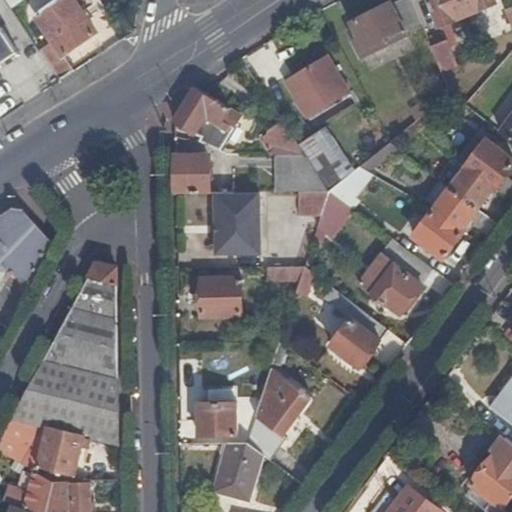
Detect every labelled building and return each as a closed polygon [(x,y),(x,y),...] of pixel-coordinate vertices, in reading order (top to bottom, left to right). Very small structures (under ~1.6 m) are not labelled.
[(28,0),(25,3),(33,14),(53,0),(28,0)] [(47,45),(39,51),(57,80),(72,71),(63,57),(97,33),(73,0),(59,0),(36,16),(49,36),(44,39),(47,45)] [(422,24),(412,0),(403,0),(393,5),(392,4),(353,23),(369,55),(408,35),(405,31),(422,24)] [(468,15),(462,0),(430,0),(441,26),(468,15)] [(462,0),(468,15),(496,4),(494,0),(462,0)] [(0,25),(0,64),(18,53),(0,25)] [(442,73),(458,66),(447,41),(432,48),(442,73)] [(300,89),(294,93),(310,119),(349,94),(328,58),(294,79),(300,89)] [(287,83),(294,93),(300,89),(294,79),(287,83)] [(230,109),(197,89),(176,122),(200,137),(203,133),(211,138),(228,113),(238,119),(243,112),(233,105),(230,109)] [(411,110),(420,121),(421,121),(434,110),(425,99),(411,110)] [(511,110),(498,129),(511,139),(511,110)] [(301,146),(331,192),(355,173),(327,130),(301,146)] [(376,174),(403,154),(394,142),(367,162),(376,174)] [(511,202),(511,182),(506,178),(511,169),(511,161),(500,152),(496,149),(488,143),(468,169),(495,189),(511,202)] [(195,167),(211,168),(212,154),(195,155),(195,167)] [(176,155),(177,194),(212,194),(211,168),(195,167),(195,155),(176,155)] [(276,156),(276,193),(330,192),(307,157),(276,156)] [(468,169),(452,190),(479,211),(495,189),(468,169)] [(479,211),(452,190),(437,211),(463,232),(479,211)] [(330,192),(319,227),(333,237),(353,210),(331,192),(330,192)] [(208,245),(273,245),(272,204),(208,204),(208,245)] [(11,210),(0,216),(0,269),(6,273),(29,286),(52,243),(23,211),(11,210)] [(445,260),(465,233),(463,232),(437,211),(416,238),(425,244),(428,247),(445,260)] [(435,271),(407,251),(374,295),(401,316),(435,271)] [(84,437),(119,446),(116,269),(96,265),(88,279),(90,280),(75,307),(73,307),(12,419),(8,428),(0,442),(0,453),(2,455),(15,462),(36,473),(37,469),(74,478),(84,437)] [(290,268),(269,268),(269,282),(302,282),(306,268),(305,268),(290,268)] [(302,282),(298,294),(308,297),(316,275),(306,268),(302,282)] [(204,317),(243,317),(243,279),(203,279),(204,317)] [(362,369),(390,332),(334,288),(325,301),(351,321),(332,346),(362,369)] [(265,456),(271,460),(288,438),(283,435),(311,399),(284,378),(272,393),(266,390),(248,444),(265,456)] [(511,423),(511,435),(509,440),(511,442),(511,397),(500,413),(497,411),(496,412),(511,423)] [(202,436),(238,436),(238,403),(201,403),(202,436)] [(504,510),(511,498),(511,442),(509,440),(506,438),(472,485),(504,510)] [(248,444),(230,443),(216,491),(252,500),(265,456),(248,444)] [(0,462),(11,469),(15,462),(2,455),(0,458),(0,462)] [(45,511),(49,497),(52,483),(36,473),(30,492),(8,485),(3,502),(25,508),(35,511),(45,511)] [(59,500),(63,483),(52,483),(49,497),(59,500)] [(69,511),(89,511),(89,485),(68,486),(68,500),(63,500),(63,506),(69,506),(69,511)] [(440,511),(410,489),(391,511),(440,511)]
